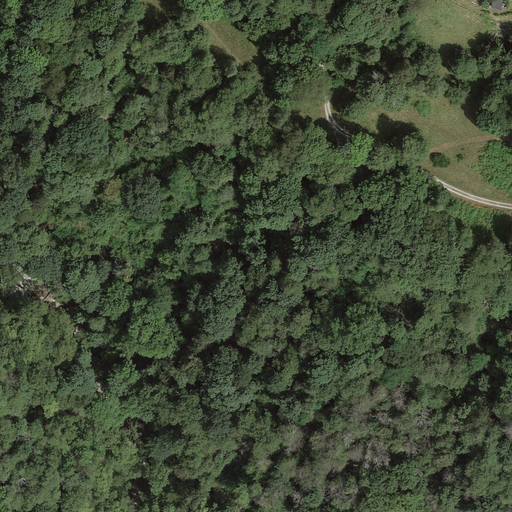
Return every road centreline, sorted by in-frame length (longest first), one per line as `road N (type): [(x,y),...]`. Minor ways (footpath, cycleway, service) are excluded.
road 1 (track): [(340,123),(463,186),(511,199)]
road 2 (track): [(271,0),(324,69),(327,107),(340,123)]
